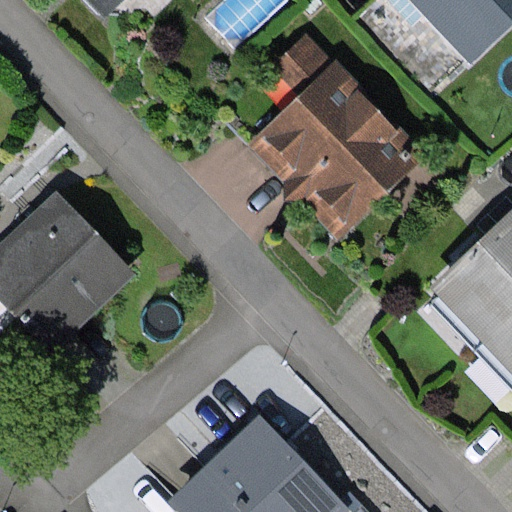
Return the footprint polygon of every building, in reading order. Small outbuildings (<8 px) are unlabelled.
[(78,0),(102,27),(132,0),(167,0),(171,4),(175,0),(78,0)] [(511,0),(398,0),(472,72),(511,31),(511,0)] [(340,78),(257,153),(344,249),(427,174),(340,78)] [(63,204),(0,258),(0,288),(57,354),(135,286),(63,204)] [(511,229),(437,301),(511,379),(511,229)] [(336,511),(269,439),(189,511),(336,511)]
